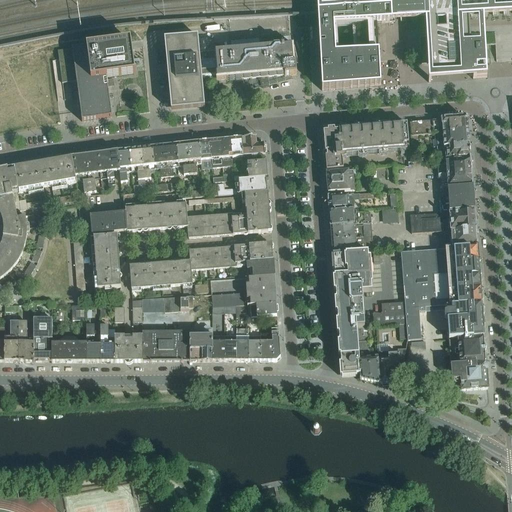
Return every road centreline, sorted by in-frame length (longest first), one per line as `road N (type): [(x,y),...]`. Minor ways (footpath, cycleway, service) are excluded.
road 1 (residential): [(311,119),(464,105),(479,112),(504,425),(485,443)]
road 2 (tertiary): [(0,379),(293,379)]
road 3 (residential): [(0,158),(275,122)]
road 4 (residential): [(330,385),(311,119)]
road 5 (residential): [(275,122),(293,379)]
road 6 (tertiary): [(330,385),(447,427)]
